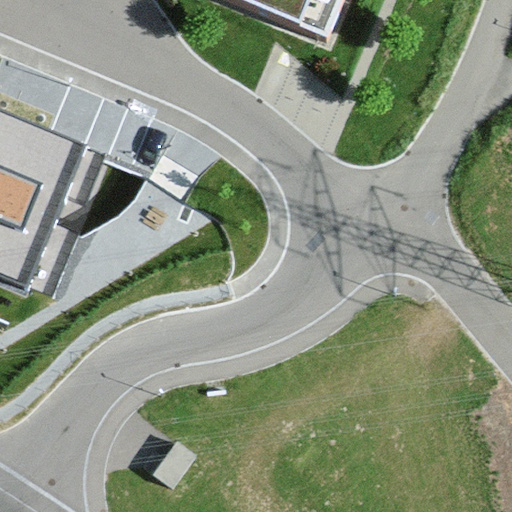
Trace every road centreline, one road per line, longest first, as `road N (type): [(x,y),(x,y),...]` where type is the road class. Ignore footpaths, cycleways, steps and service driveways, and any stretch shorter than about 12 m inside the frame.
road 1 (residential): [(367,230),(297,299),(242,327),(136,355),(72,422),(7,511)]
road 2 (residential): [(66,0),(234,109),(367,230)]
road 3 (residential): [(367,230),(448,264),(511,344)]
road 4 (residential): [(479,80),(427,171),(367,230)]
